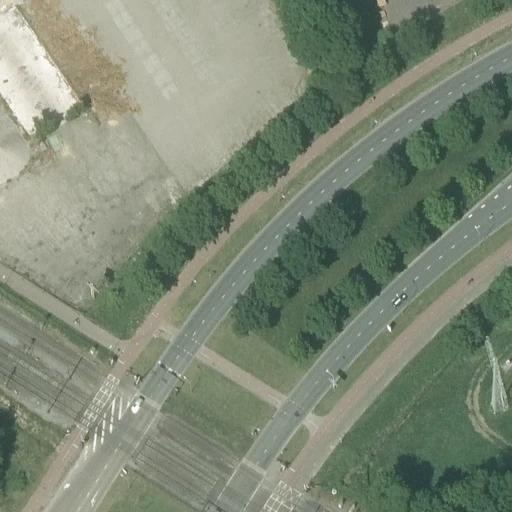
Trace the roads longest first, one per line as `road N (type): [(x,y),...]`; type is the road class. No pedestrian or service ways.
road 1 (secondary): [(511,58),(401,125),(247,268),(75,511)]
road 2 (secondary): [(227,511),(294,412),(385,314),(511,207)]
